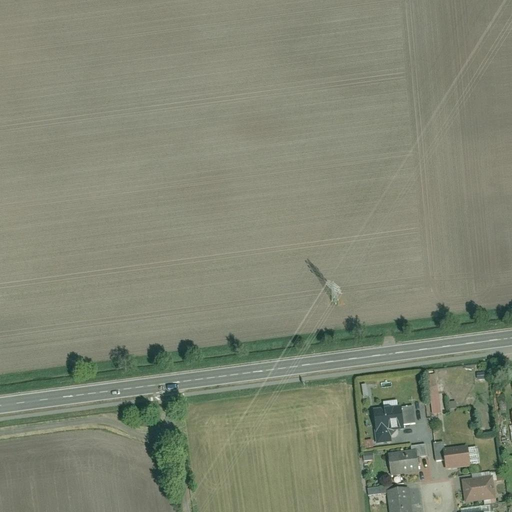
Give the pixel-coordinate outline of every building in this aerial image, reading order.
[(428,375),(430,415),(439,414),(437,374),(428,375)] [(405,430),(402,409),(375,413),(377,430),(374,431),(377,446),(393,444),(391,432),(405,430)] [(472,468),(469,448),(445,451),(448,472),(472,468)] [(419,475),(416,453),(389,457),(392,479),(419,475)] [(496,473),(496,481),(504,481),(505,473),(496,473)] [(497,499),(493,477),(462,483),(466,505),(497,499)] [(380,487),(366,489),(367,497),(381,495),(380,487)] [(412,511),(409,490),(387,494),(389,511),(412,511)]
